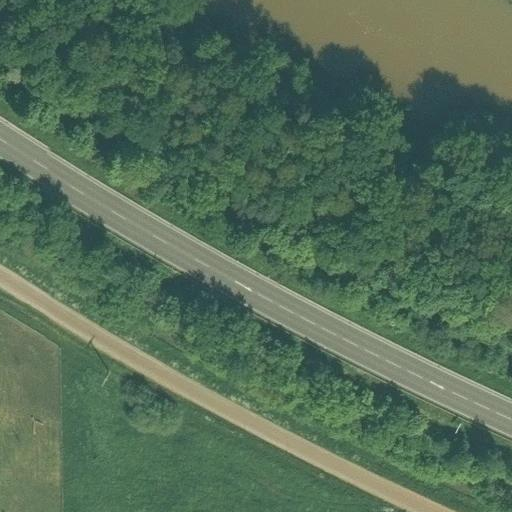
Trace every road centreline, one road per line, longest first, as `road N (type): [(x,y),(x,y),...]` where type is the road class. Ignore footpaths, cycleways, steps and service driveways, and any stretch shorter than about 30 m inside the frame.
road 1 (primary): [(0,129),(319,316),(511,407)]
road 2 (residential): [(438,511),(259,426),(0,276)]
